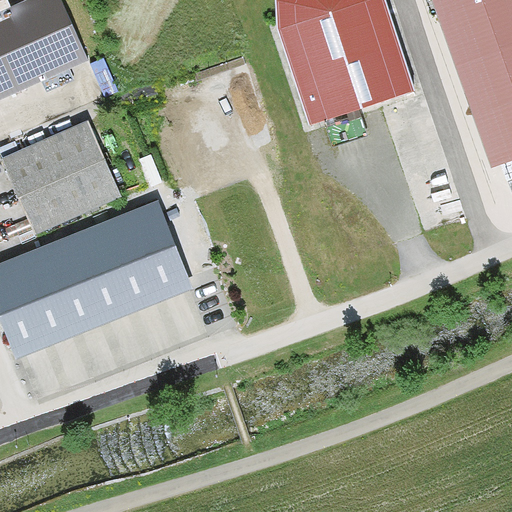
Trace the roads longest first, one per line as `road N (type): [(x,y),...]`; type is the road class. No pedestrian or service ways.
road 1 (tertiary): [(511,245),(20,427)]
road 2 (track): [(511,365),(424,406),(93,511)]
